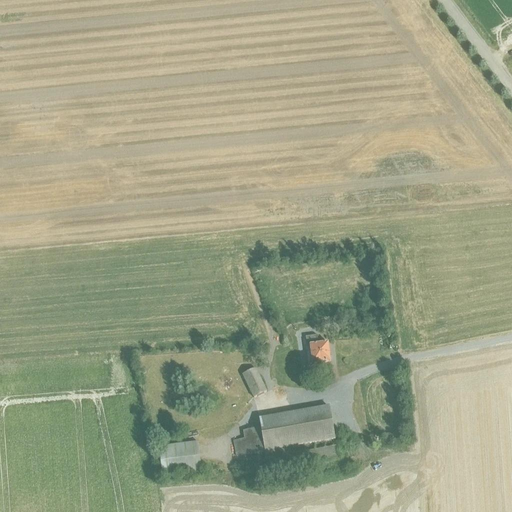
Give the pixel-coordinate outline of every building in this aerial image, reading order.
[(361,326),(360,318),(350,319),(351,327),(361,326)] [(284,330),(279,332),(284,345),(288,344),(284,330)] [(317,336),(306,338),(307,347),(310,346),(312,365),(330,363),(328,344),(318,345),(317,336)] [(255,369),(242,375),(254,399),(266,393),(255,369)] [(337,460),(328,407),(291,414),(290,411),(283,412),(283,415),(259,419),(261,429),(243,432),(244,439),(233,441),(236,457),(265,452),(268,473),(337,460)] [(158,447),(162,477),(201,472),(198,442),(158,447)]
